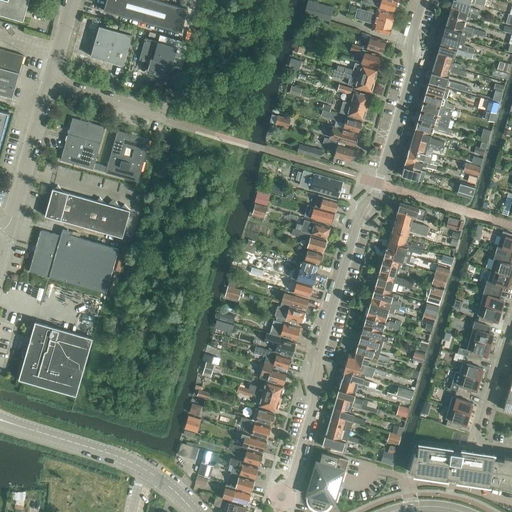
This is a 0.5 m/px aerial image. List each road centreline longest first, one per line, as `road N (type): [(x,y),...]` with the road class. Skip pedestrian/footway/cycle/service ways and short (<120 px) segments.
road 1 (unclassified): [(423,0),(411,37),(413,63),(377,187),(358,220),(281,498)]
road 2 (unclassified): [(7,235),(52,79)]
road 3 (residential): [(511,329),(477,444),(511,450)]
road 4 (unclassified): [(144,471),(0,420)]
